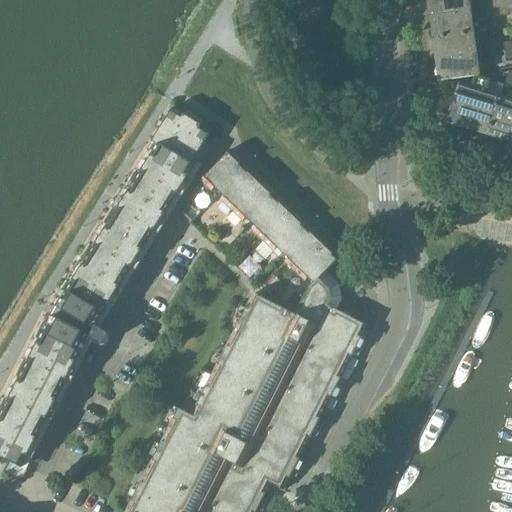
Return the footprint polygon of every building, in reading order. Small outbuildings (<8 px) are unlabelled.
[(429,0),(432,16),(488,10),(501,8),(511,6),(511,0),(510,0),(500,1),(500,0),(488,0),(470,2),(469,0),(429,0)] [(511,6),(501,8),(502,15),(511,13),(511,6)] [(485,20),(489,19),(488,10),(432,16),(435,38),(474,33),(486,32),(485,20)] [(493,42),(476,44),(474,33),(435,38),(437,58),(494,52),(493,42)] [(478,64),(495,62),(494,52),(437,58),(440,81),(480,75),(478,64)] [(447,122),(468,129),(483,79),(476,81),(473,89),(459,84),(451,110),(447,122)] [(483,79),(468,129),(488,135),(499,97),(487,93),(490,81),(483,79)] [(488,135),(508,141),(511,127),(511,100),(499,97),(488,135)] [(161,128),(153,142),(153,143),(154,143),(172,154),(182,160),(195,168),(195,167),(197,168),(212,144),(207,141),(212,132),(211,132),(193,120),(174,108),(167,119),(161,128)] [(131,189),(122,204),(117,212),(112,209),(104,223),(108,226),(94,249),(89,246),(81,260),(85,263),(71,285),(67,283),(58,296),(62,299),(57,307),(94,330),(195,168),(182,160),(172,154),(154,143),(153,143),(150,149),(154,152),(140,175),(135,172),(127,186),(131,189)] [(212,191),(215,188),(221,193),(244,169),(240,165),(244,161),(232,149),(202,181),(212,191)] [(252,169),(248,174),(244,169),(221,193),(226,199),(224,202),(234,212),(264,180),(252,169)] [(275,191),(264,180),(234,212),(243,221),(247,218),(252,224),(275,200),(271,196),(275,191)] [(279,204),(275,200),(252,224),(257,229),(255,232),(265,241),(294,210),(283,200),(279,204)] [(306,221),(294,210),(265,241),(275,251),(277,248),(283,253),(306,230),(302,225),(306,221)] [(310,234),(306,230),(283,253),(288,259),(286,262),(295,271),(325,240),(315,230),(310,234)] [(315,284),(327,272),(338,261),(332,255),(336,251),(325,240),(295,271),(305,281),(308,278),(314,283),(315,284)] [(127,511),(257,511),(272,484),(277,486),(285,490),(368,326),(338,311),(343,300),(339,285),(327,272),(315,284),(314,283),(310,287),(304,299),(300,308),(296,315),(255,294),(193,416),(185,412),(180,409),(127,511)] [(260,287),(271,292),(282,281),(274,273),(260,287)] [(296,295),(292,304),(300,308),(304,299),(296,295)] [(23,468),(90,336),(52,316),(47,326),(42,323),(35,338),(39,340),(27,366),(22,363),(16,376),(20,379),(8,403),(3,400),(0,407),(0,416),(0,417),(0,456),(17,465),(23,468)]
